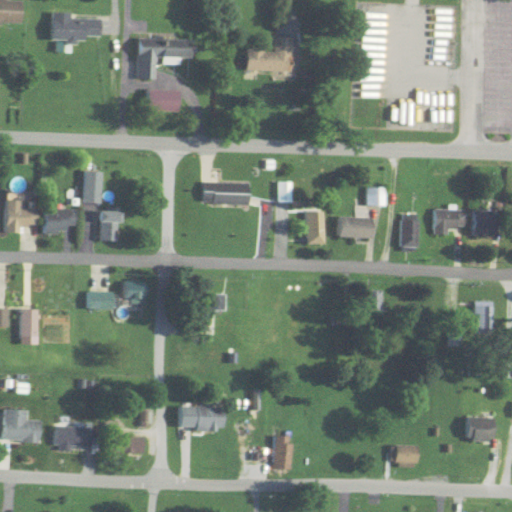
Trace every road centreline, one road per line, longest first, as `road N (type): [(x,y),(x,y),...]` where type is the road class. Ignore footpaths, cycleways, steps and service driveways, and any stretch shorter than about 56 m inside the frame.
road 1 (residential): [(511,155),(0,136)]
road 2 (residential): [(0,474),(511,490)]
road 3 (residential): [(511,271),(0,256)]
road 4 (residential): [(147,511),(156,473),(165,142)]
